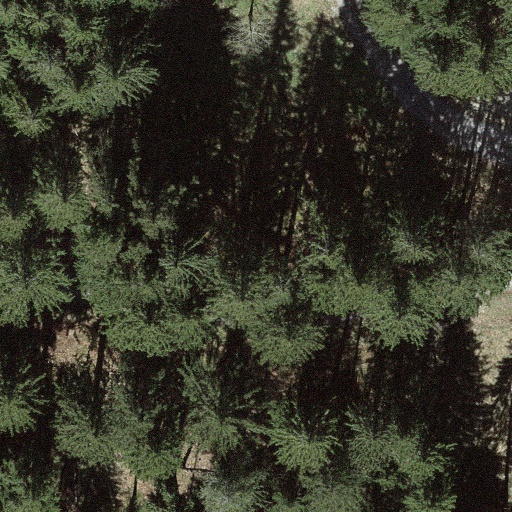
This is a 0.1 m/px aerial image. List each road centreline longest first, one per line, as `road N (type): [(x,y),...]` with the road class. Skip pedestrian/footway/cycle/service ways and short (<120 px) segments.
road 1 (track): [(0,273),(395,311),(511,265)]
road 2 (track): [(511,165),(340,58),(313,0)]
